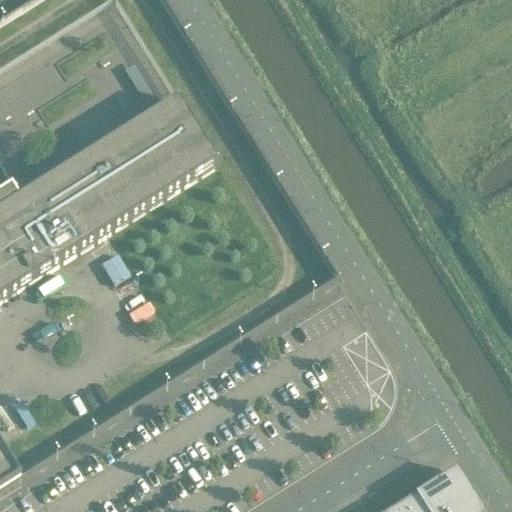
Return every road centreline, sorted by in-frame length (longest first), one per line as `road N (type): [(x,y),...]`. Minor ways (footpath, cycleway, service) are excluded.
road 1 (unclassified): [(451,419),(182,0)]
road 2 (unclassified): [(305,511),(451,419)]
